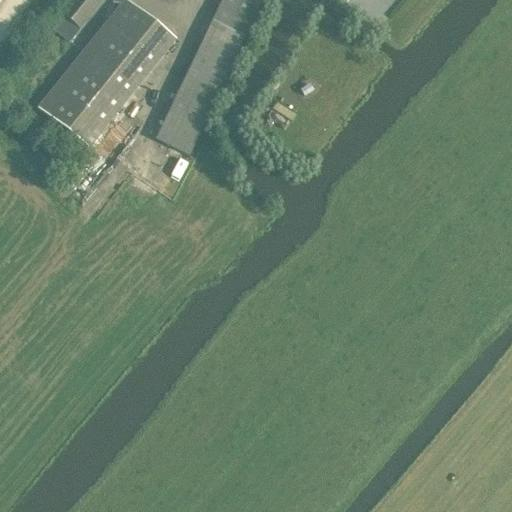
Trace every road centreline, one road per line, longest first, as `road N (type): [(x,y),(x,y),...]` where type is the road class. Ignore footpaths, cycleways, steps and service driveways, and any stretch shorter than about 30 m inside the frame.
road 1 (track): [(429,145),(117,511)]
road 2 (track): [(429,145),(511,42)]
